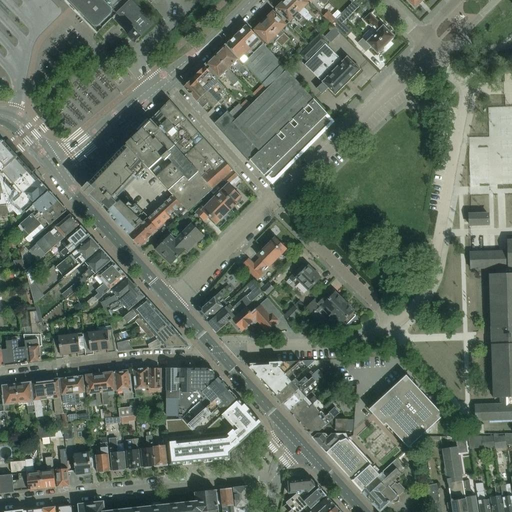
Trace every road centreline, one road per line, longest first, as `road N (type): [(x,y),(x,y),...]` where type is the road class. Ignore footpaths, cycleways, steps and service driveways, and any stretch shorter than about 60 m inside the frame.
road 1 (unclassified): [(388,329),(418,303),(433,275),(463,104),(461,85),(437,58)]
road 2 (residential): [(268,475),(0,503)]
road 3 (residential): [(0,377),(140,358),(220,357)]
road 4 (residential): [(276,203),(430,52)]
road 5 (secondary): [(169,303),(54,168)]
road 6 (residential): [(220,357),(360,341),(388,329)]
road 7 (unclassified): [(276,203),(165,81)]
road 8 (residential): [(169,303),(276,203)]
road 9 (tertiary): [(54,168),(165,81)]
